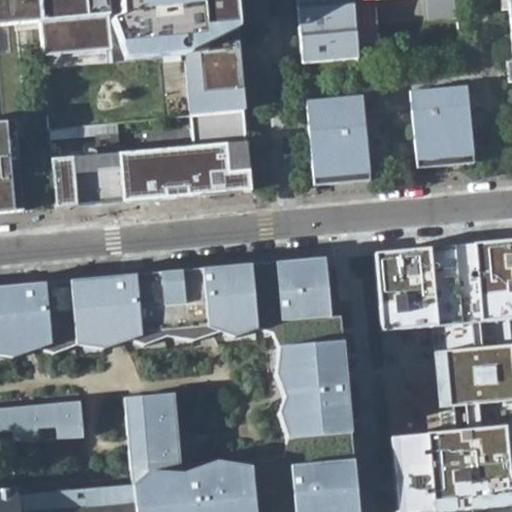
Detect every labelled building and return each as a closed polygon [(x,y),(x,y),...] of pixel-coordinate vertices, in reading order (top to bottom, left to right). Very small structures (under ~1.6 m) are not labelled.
[(0,0),(0,215),(22,213),(14,124),(0,124),(0,25),(40,22),(38,0),(0,0)] [(107,0),(38,0),(40,22),(43,55),(112,49),(107,0)] [(233,0),(119,0),(124,48),(186,42),(186,54),(184,63),(187,114),(190,114),(242,109),(233,0)] [(418,0),(421,39),(453,37),(449,0),(418,0)] [(511,35),(507,36),(511,89),(511,0),(503,0),(504,9),(511,8),(511,35)] [(409,113),(413,163),(470,157),(463,88),(415,92),(417,113),(409,113)] [(406,93),(409,113),(417,113),(415,92),(406,93)] [(351,97),(354,129),(363,128),(360,96),(351,97)] [(305,102),(312,186),(368,181),(367,167),(363,128),(354,129),(351,97),(305,102)] [(51,161),(54,210),(249,192),(244,133),(242,109),(190,114),(193,148),(51,161)] [(511,321),(511,241),(454,246),(461,326),(511,321)] [(461,326),(454,246),(372,254),(379,333),(461,326)] [(100,282),(0,290),(0,350),(277,322),(290,452),(283,466),(178,477),(177,466),(170,396),(121,400),(129,486),(127,486),(130,511),(355,511),(330,261),(110,281),(100,282)] [(277,322),(0,350),(0,361),(18,364),(38,354),(58,361),(77,350),(104,356),(126,345),(148,351),(165,342),(196,347),(216,336),(235,343),(256,332),(267,335),(274,347),(270,371),(281,396),(278,416),(285,440),(279,447),(263,453),(248,450),(232,457),(212,452),(177,466),(178,477),(283,466),(290,452),(277,322)] [(511,355),(511,345),(432,353),(438,409),(511,401),(511,355)] [(76,405),(0,412),(0,446),(8,446),(9,447),(80,440),(76,405)] [(504,427),(390,438),(396,511),(442,511),(511,505),(504,427)] [(8,446),(0,446),(0,488),(14,488),(9,447),(8,446)] [(130,511),(127,486),(47,493),(15,496),(16,501),(17,511),(130,511)] [(14,491),(0,492),(0,511),(17,511),(16,501),(15,496),(14,491)]
